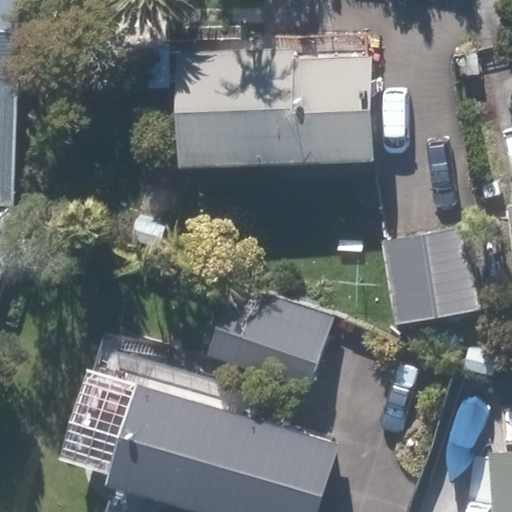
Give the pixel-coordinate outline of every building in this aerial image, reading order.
[(0,0),(0,196),(19,196),(17,0),(0,0)] [(296,41),(176,45),(180,159),(372,152),(368,48),(296,50),(296,41)] [(385,237),(396,317),(482,303),(471,223),(385,237)] [(213,274),(206,294),(229,303),(213,348),(312,385),(331,332),(230,294),(234,282),(213,274)] [(435,329),(426,351),(454,365),(464,343),(435,329)] [(501,351),(470,343),(466,365),(496,372),(501,351)] [(111,474),(114,474),(104,511),(201,511),(205,503),(235,511),(319,511),(342,437),(139,377),(111,474)] [(511,511),(511,447),(491,448),(494,511),(511,511)]
